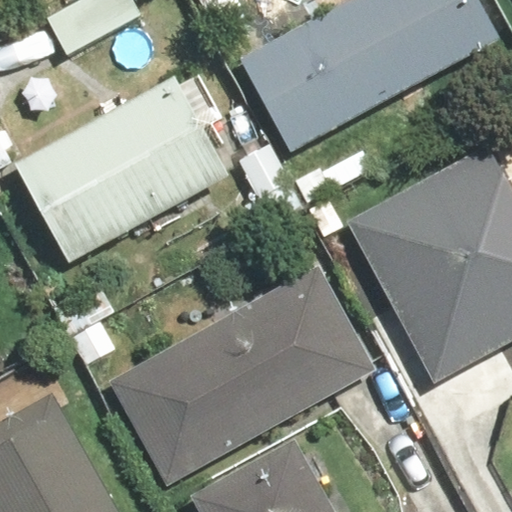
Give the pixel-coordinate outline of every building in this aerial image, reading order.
[(144,13),(136,0),(83,0),(48,21),(69,58),(144,13)] [(318,0),(314,3),(321,16),(237,62),(290,158),(497,44),(472,0),(318,0)] [(68,266),(226,175),(171,79),(13,170),(68,266)] [(511,134),(347,225),(433,383),(511,340),(511,134)] [(0,138),(0,169),(12,163),(0,138)] [(163,487),(370,369),(311,267),(105,384),(163,487)] [(50,464),(26,423),(0,438),(0,511),(119,511),(81,446),(50,464)] [(333,511),(295,445),(190,506),(193,511),(333,511)] [(511,449),(489,463),(511,503),(511,449)]
